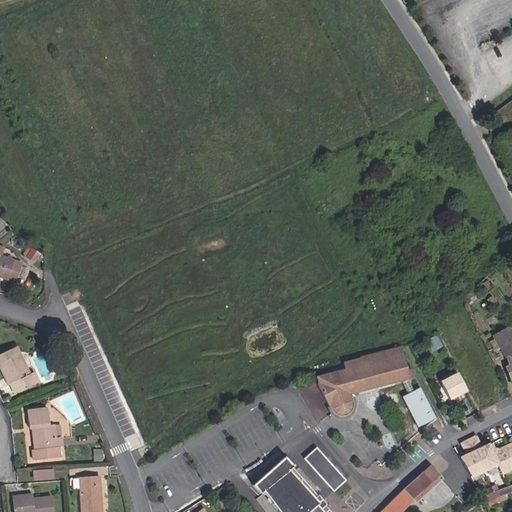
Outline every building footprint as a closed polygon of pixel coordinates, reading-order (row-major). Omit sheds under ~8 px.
[(0,277),(14,282),(22,262),(15,260),(18,253),(4,247),(1,255),(0,254),(0,277)] [(511,382),(511,334),(508,328),(493,336),(508,358),(510,357),(511,363),(511,364),(506,367),(511,382)] [(34,372),(30,374),(16,346),(0,354),(0,365),(6,378),(4,378),(7,385),(19,379),(24,389),(39,382),(34,372)] [(329,378),(316,383),(331,411),(332,411),(335,415),(338,416),(341,417),(345,416),(348,415),(351,412),(353,410),(353,405),(353,401),(350,394),(401,381),(407,379),(409,379),(409,378),(415,377),(410,368),(406,369),(401,347),(385,351),(343,363),(345,370),(328,374),(329,378)] [(442,404),(466,391),(456,372),(439,381),(442,387),(435,391),(442,404)] [(407,379),(401,381),(406,392),(411,390),(412,390),(407,379)] [(434,419),(418,387),(412,390),(411,390),(406,392),(400,395),(417,427),(434,419)] [(343,420),(347,419),(349,417),(352,415),(355,412),(355,409),(356,405),(355,400),(353,401),(353,405),(353,410),(351,412),(348,415),(345,416),(341,417),(338,416),(335,415),(332,411),(331,411),(329,412),(332,416),(335,418),(341,420),(343,420)] [(59,447),(62,447),(61,437),(55,438),(54,424),(48,425),(46,408),(26,410),(28,430),(31,430),(34,450),(31,450),(32,460),(60,457),(59,447)] [(511,444),(499,450),(490,454),(487,445),(480,448),(474,435),(459,443),(465,456),(459,458),(470,476),(496,464),(500,474),(511,468),(511,444)] [(490,454),(499,450),(496,442),(487,445),(490,454)] [(333,492),(346,481),(316,447),(303,458),(333,492)] [(320,511),(319,510),(326,504),(285,458),(279,462),(252,485),(259,493),(263,490),(278,511),(320,511)] [(398,511),(411,500),(414,503),(442,479),(430,465),(404,488),(388,504),(395,511),(398,511)] [(51,479),(50,469),(33,470),(33,480),(51,479)] [(101,511),(99,476),(78,478),(80,511),(101,511)] [(511,483),(501,488),(504,494),(511,490),(511,483)] [(490,493),(496,490),(494,485),(485,489),(487,494),(490,493)] [(482,496),(483,501),(504,494),(502,488),(496,490),(490,493),(487,494),(482,496)] [(52,511),(50,496),(32,499),(31,494),(12,497),(13,511),(52,511)]
